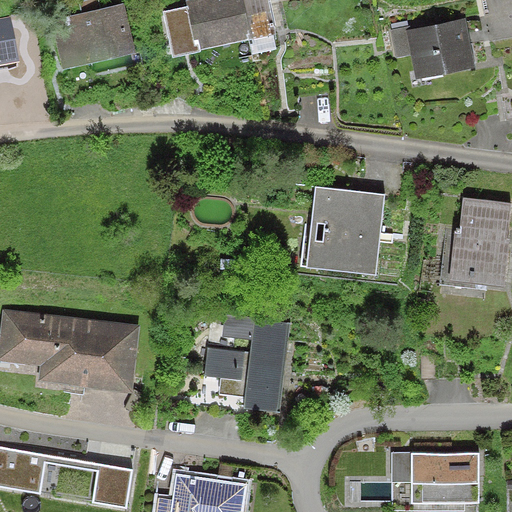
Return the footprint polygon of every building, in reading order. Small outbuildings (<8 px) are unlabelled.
[(59,48),(61,48),(64,62),(87,57),(88,59),(128,50),(118,7),(105,11),(102,0),(79,0),(79,2),(76,2),(80,17),(53,23),(59,48)] [(207,3),(163,13),(167,33),(191,28),(195,44),(243,33),(236,0),(209,0),(206,1),(207,3)] [(236,0),(243,33),(272,27),(272,24),(266,0),(236,0)] [(458,31),(462,31),(460,22),(409,33),(416,71),(440,66),(440,70),(469,65),(464,42),(461,43),(458,31)] [(0,27),(0,67),(13,65),(6,26),(0,27)] [(176,98),(170,69),(156,72),(162,100),(176,98)] [(149,103),(162,100),(156,72),(143,75),(149,103)] [(149,103),(143,75),(126,78),(133,107),(149,103)] [(349,190),(334,188),(326,188),(317,268),(374,275),(382,197),(383,194),(357,191),(356,197),(348,196),(349,190)] [(503,282),(506,250),(503,250),(508,214),(509,204),(461,198),(458,229),(454,228),(454,231),(444,229),(442,247),(450,248),(446,285),(478,289),(479,279),(503,282)] [(27,360),(43,361),(41,377),(72,381),(73,372),(127,378),(133,329),(86,324),(82,321),(78,321),(74,322),(24,317),(22,338),(29,339),(27,360)] [(248,352),(205,348),(198,411),(240,416),(241,416),(241,407),(278,412),(288,323),(252,318),(248,352)] [(0,486),(38,493),(44,453),(0,446),(0,486)] [(477,502),(477,452),(410,452),(410,503),(412,502),(441,502),(477,502)] [(129,476),(94,470),(89,501),(124,507),(129,476)] [(237,511),(241,486),(177,477),(173,507),(158,505),(156,511),(237,511)]
